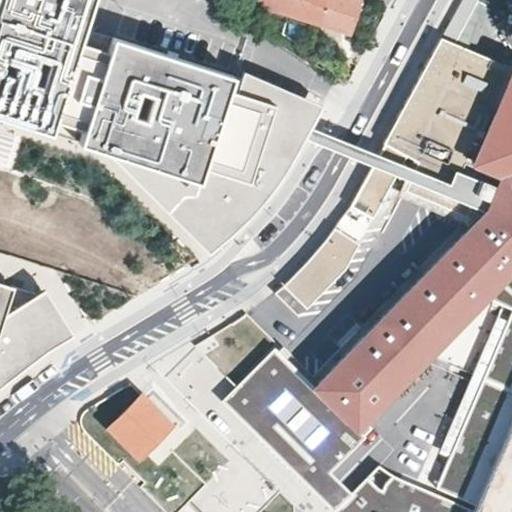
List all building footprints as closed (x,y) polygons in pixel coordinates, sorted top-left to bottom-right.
[(88,44),(102,0),(0,0),(0,115),(51,132),(56,118),(75,124),(70,138),(102,148),(204,249),(232,226),(250,207),(281,168),(302,128),(313,109),(229,71),(227,76),(111,39),(107,50),(88,44)] [(250,0),(352,32),(363,0),(250,0)] [(459,0),(440,36),(454,42),(476,0),(459,0)] [(508,268),(511,264),(511,65),(440,36),(349,207),(372,219),(406,156),(412,159),(417,161),(419,157),(480,183),(474,198),(488,205),(484,212),(319,383),(319,390),(352,422),(359,423),(498,279),(508,268)] [(474,198),(480,183),(419,157),(417,161),(405,190),(466,216),(474,198)] [(474,198),(466,216),(405,190),(417,161),(412,159),(397,196),(470,227),(484,212),(488,205),(474,198)] [(361,236),(368,226),(350,214),(343,224),(361,236)] [(339,266),(324,257),(321,261),(336,271),(339,266)] [(319,390),(319,383),(283,348),(230,402),(343,511),(511,511),(511,264),(508,268),(498,279),(511,291),(511,306),(437,485),(373,458),(353,479),(335,462),(367,429),(359,423),(352,422),(319,390)] [(42,286),(0,272),(0,385),(48,350),(73,334),(42,286)] [(282,286),(272,293),(278,305),(286,306),(287,293),(282,286)] [(224,325),(209,335),(218,349),(233,340),(224,325)] [(142,395),(91,443),(134,479),(167,445),(163,441),(176,428),(142,395)] [(1,511),(11,502),(0,493),(0,511),(1,511)]
